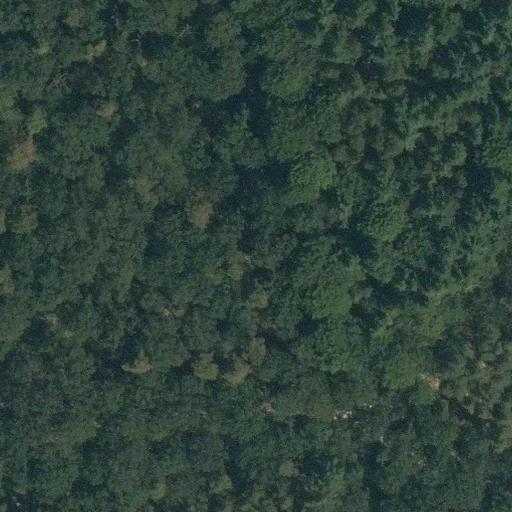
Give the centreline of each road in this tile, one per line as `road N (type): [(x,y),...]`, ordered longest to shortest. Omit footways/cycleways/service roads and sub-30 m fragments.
road 1 (track): [(0,441),(326,407),(369,426),(483,511)]
road 2 (track): [(511,229),(469,296),(368,391)]
